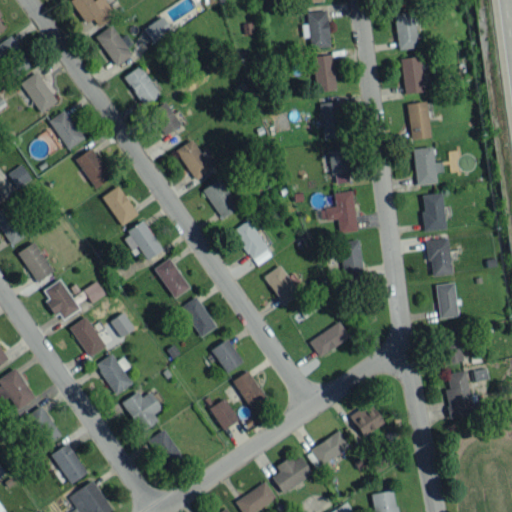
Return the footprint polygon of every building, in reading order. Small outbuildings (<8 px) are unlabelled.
[(92,18),(97,25),(114,13),(104,0),(91,0),(92,0),(91,0),(68,0),(84,23),(92,18)] [(306,10),(308,47),(328,46),(326,10),(306,10)] [(416,47),(413,10),(393,12),(396,48),(416,47)] [(142,27),(151,42),(170,31),(161,15),(142,27)] [(130,55),(125,46),(130,43),(125,33),(118,37),(111,24),(95,33),(112,65),(130,55)] [(0,40),(0,57),(13,76),(30,65),(10,35),(0,40)] [(333,89),(331,54),(311,55),(313,90),(333,89)] [(402,93),(421,91),(418,55),(399,57),(402,93)] [(142,105),(158,94),(138,64),(122,75),(142,105)] [(40,112),(56,100),(34,71),(18,82),(40,112)] [(163,134),(179,123),(163,100),(147,111),(163,134)] [(321,138),(341,136),(338,100),(318,102),(321,138)] [(404,103),(409,139),(429,136),(424,100),(404,103)] [(81,139),(65,108),(48,118),(65,148),(81,139)] [(210,168),(190,138),(173,149),(194,179),(210,168)] [(414,184),(435,182),(434,172),(441,171),(440,160),(432,161),(431,146),(411,147),(414,184)] [(73,158),(93,187),(110,176),(89,147),(73,158)] [(347,171),(345,148),(327,150),(329,172),(347,171)] [(7,171),(15,187),(30,179),(21,163),(7,171)] [(334,182),(348,181),(347,172),(333,173),(334,182)] [(201,189),(221,217),(237,206),(217,177),(201,189)] [(100,196),(120,225),(136,213),(116,185),(100,196)] [(350,189),(332,192),(334,206),(319,207),(320,219),(336,217),(337,232),(356,230),(350,189)] [(420,193),(421,230),(443,229),(441,192),(420,193)] [(0,206),(0,229),(10,244),(26,233),(5,203),(0,206)] [(270,254),(246,219),(230,230),(254,265),(270,254)] [(120,235),(129,249),(136,245),(145,259),(160,249),(142,221),(120,235)] [(445,236),(424,240),(430,275),(451,272),(445,236)] [(338,241),(341,276),(360,275),(358,239),(338,241)] [(52,270),(32,240),(15,251),(36,281),(52,270)] [(151,268),(172,297),(188,286),(167,257),(151,268)] [(262,275),(281,304),(297,293),(278,264),(262,275)] [(58,320),(77,309),(59,278),(41,289),(47,297),(45,298),(58,320)] [(90,302),(103,293),(94,280),(81,289),(90,302)] [(455,315),(453,282),(434,283),(437,317),(455,315)] [(199,336),(214,326),(194,295),(179,305),(199,336)] [(109,318),(117,336),(131,329),(123,311),(109,318)] [(103,347),(86,315),(69,324),(85,356),(103,347)] [(317,356),(348,336),(337,320),(307,340),(317,356)] [(441,362),(460,361),(459,328),(440,329),(441,362)] [(223,372),(240,362),(227,338),(210,347),(223,372)] [(122,356),(114,361),(110,353),(94,361),(111,393),(130,384),(122,369),(127,366),(122,356)] [(0,401),(8,397),(14,409),(32,398),(14,367),(0,374),(0,401)] [(471,381),(486,378),(484,367),(469,370),(471,381)] [(232,377),(247,409),(264,401),(249,369),(232,377)] [(445,373),(448,387),(443,388),(449,417),(472,413),(463,369),(445,373)] [(156,420),(151,412),(159,408),(149,390),(139,396),(136,391),(120,401),(138,431),(156,420)] [(219,428),(235,421),(224,397),(208,405),(219,428)] [(347,416),(362,436),(382,421),(367,401),(347,416)] [(42,445),(58,435),(40,404),(23,414),(42,445)] [(146,438),(164,468),(181,457),(163,428),(146,438)] [(348,446),(337,429),(309,448),(319,464),(348,446)] [(49,453),(69,482),(85,471),(65,442),(49,453)] [(270,475),(281,492),(310,473),(297,452),(275,467),(277,471),(270,475)] [(68,511),(87,511),(88,511),(87,511),(105,511),(111,509),(91,479),(67,495),(75,508),(68,511)] [(233,500),(240,511),(251,511),(274,497),(263,480),(233,500)] [(396,511),(393,489),(371,492),(373,511),(396,511)] [(351,511),(344,501),(327,511),(351,511)]
